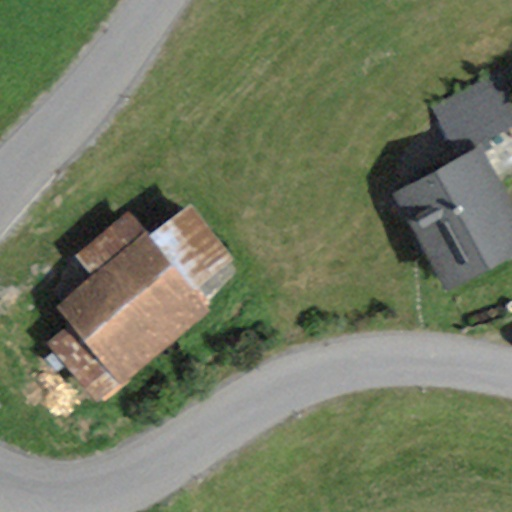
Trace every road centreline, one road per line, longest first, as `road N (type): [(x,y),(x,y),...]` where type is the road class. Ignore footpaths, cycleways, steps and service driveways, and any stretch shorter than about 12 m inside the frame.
road 1 (tertiary): [(511,372),(390,357),(309,376),(121,488),(61,498),(0,484)]
road 2 (tertiary): [(0,188),(154,0)]
